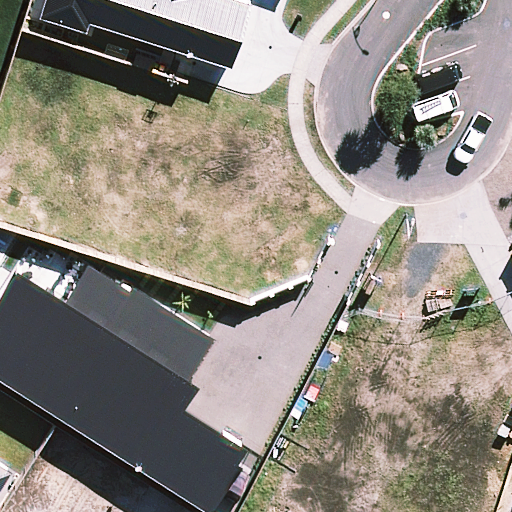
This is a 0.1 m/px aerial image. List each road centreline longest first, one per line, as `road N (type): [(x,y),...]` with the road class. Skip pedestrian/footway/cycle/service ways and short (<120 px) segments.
road 1 (residential): [(461,161),(438,175),(402,174),(343,127),(341,85),(395,0)]
road 2 (residential): [(502,33),(479,149),(461,161)]
road 3 (residential): [(461,161),(511,283)]
